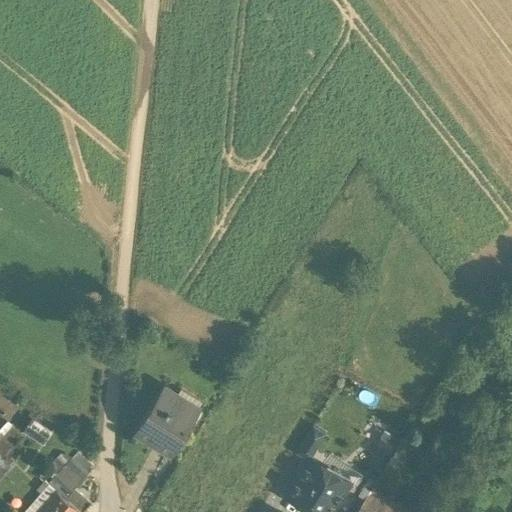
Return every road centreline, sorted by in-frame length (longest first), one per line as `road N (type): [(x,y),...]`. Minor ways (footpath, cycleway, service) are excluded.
road 1 (track): [(106,511),(150,0)]
road 2 (track): [(511,184),(374,0)]
